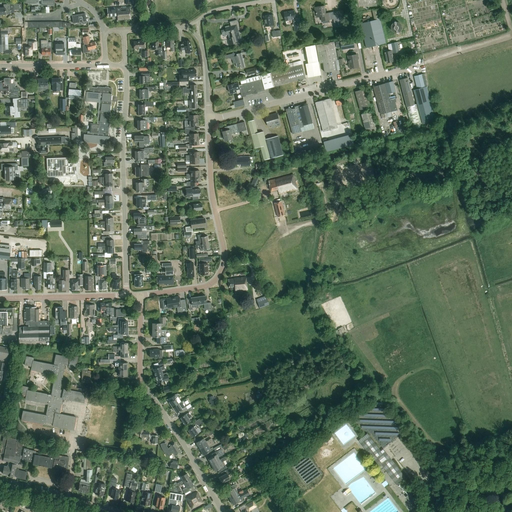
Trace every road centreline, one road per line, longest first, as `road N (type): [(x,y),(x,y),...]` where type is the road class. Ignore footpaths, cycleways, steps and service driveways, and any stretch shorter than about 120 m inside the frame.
road 1 (residential): [(139,296),(206,286),(221,270),(208,120)]
road 2 (residential): [(221,511),(141,383),(139,296)]
road 3 (residential): [(126,295),(125,65)]
road 4 (residential): [(208,120),(422,64)]
road 5 (residential): [(0,297),(126,295)]
